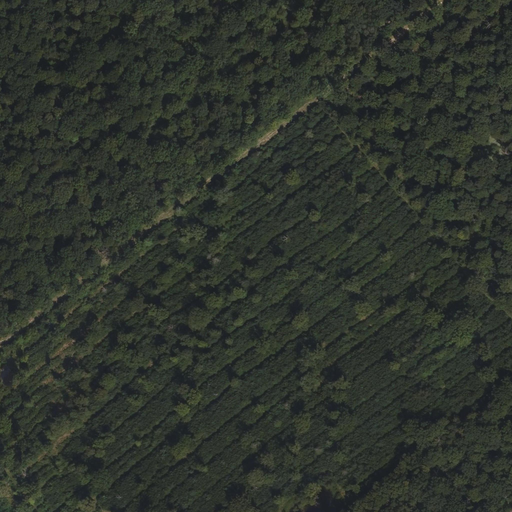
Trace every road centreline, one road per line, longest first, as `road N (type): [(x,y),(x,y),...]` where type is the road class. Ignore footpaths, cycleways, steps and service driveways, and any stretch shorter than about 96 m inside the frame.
road 1 (track): [(316,102),(0,356)]
road 2 (track): [(443,0),(316,102)]
